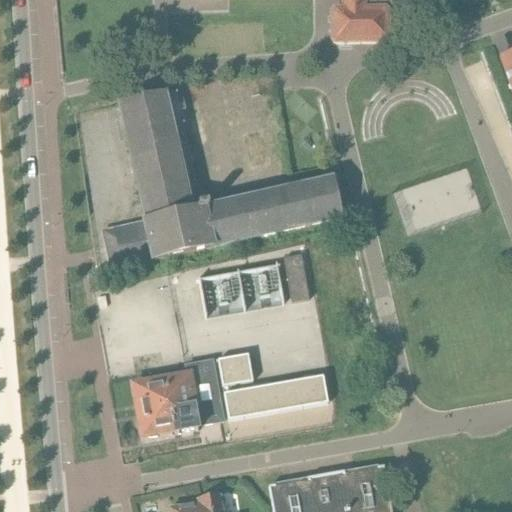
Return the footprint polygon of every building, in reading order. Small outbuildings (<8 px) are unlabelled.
[(341,0),(341,12),(334,12),(332,13),(331,14),(332,46),(388,45),(387,15),(391,15),(390,0),(341,0)] [(511,54),(500,59),(511,93),(511,54)] [(177,97),(120,108),(146,226),(130,229),(139,267),(153,264),(154,266),(211,253),(217,252),(217,253),(340,225),(343,224),(333,180),(208,209),(208,208),(202,209),(182,128),(184,127),(177,97)] [(283,261),(284,263),(291,306),(302,304),(309,303),(301,258),(283,261)] [(248,358),(217,363),(221,385),(222,390),(253,385),(248,358)] [(186,379),(164,383),(168,409),(173,434),(174,439),(175,439),(197,434),(200,434),(200,430),(223,426),(223,425),(216,386),(212,363),(210,363),(189,367),(184,368),(186,379)] [(323,380),(223,397),(228,424),(294,413),(328,407),(323,380)] [(138,414),(168,409),(164,383),(134,389),(138,414)] [(143,439),(173,434),(168,409),(138,414),(143,439)] [(202,442),(220,440),(219,429),(201,431),(202,442)] [(342,475),(310,481),(284,485),(274,487),(275,488),(269,490),(272,511),(391,511),(384,469),(379,470),(379,469),(355,473),(342,475)] [(222,511),(220,498),(196,503),(196,508),(170,511),(222,511)]
